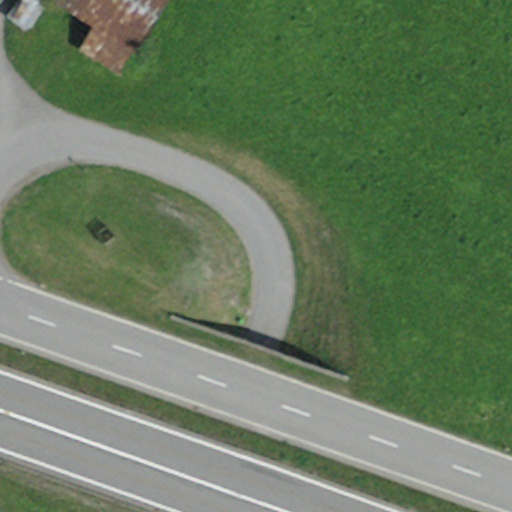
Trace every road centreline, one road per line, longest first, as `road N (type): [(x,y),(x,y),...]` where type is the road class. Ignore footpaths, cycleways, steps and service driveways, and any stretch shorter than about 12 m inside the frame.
road 1 (track): [(12,154),(70,142),(125,152),(210,181),(247,209),(264,237),(280,289),(215,511)]
road 2 (tertiary): [(511,489),(0,304)]
road 3 (primary): [(290,511),(0,409)]
